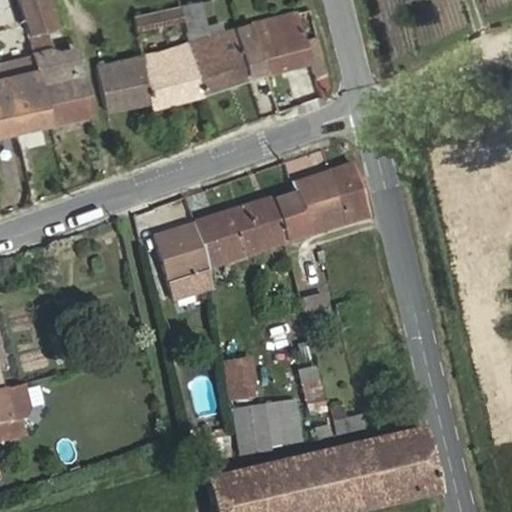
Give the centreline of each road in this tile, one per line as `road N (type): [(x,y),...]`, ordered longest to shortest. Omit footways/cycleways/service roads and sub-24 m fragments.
road 1 (secondary): [(367,118),(461,511)]
road 2 (residential): [(367,118),(0,229)]
road 3 (unknown): [(367,118),(511,65)]
road 4 (secondary): [(340,0),(367,118)]
